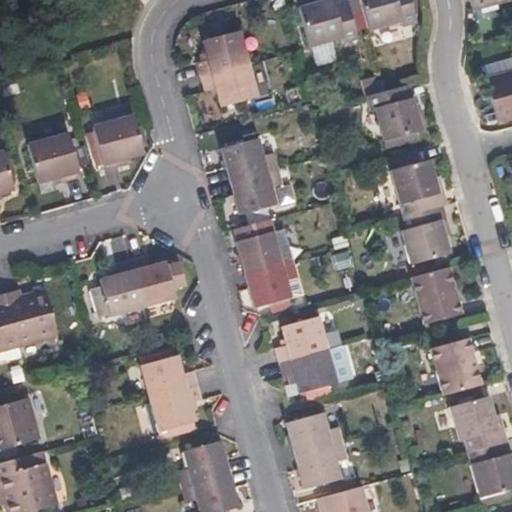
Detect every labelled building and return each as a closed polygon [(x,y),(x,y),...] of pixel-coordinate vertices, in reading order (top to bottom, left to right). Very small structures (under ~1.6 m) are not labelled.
[(360,0),(370,35),(403,25),(405,31),(418,27),(410,0),(360,0)] [(334,8),(333,3),(299,12),(311,51),(344,42),(346,48),(360,44),(349,5),(334,8)] [(203,80),(248,68),(240,37),(204,47),(209,65),(199,68),(203,80)] [(248,68),(203,80),(207,97),(217,94),(222,112),(258,102),(248,68)] [(490,125),(511,118),(511,73),(478,84),(490,125)] [(387,96),(365,101),(370,118),(376,117),(384,149),(424,138),(415,105),(410,107),(405,90),(387,96)] [(128,160),(148,154),(138,119),(98,129),(110,173),(130,167),(128,160)] [(64,177),(84,172),(74,136),(31,148),(44,191),(66,185),(64,177)] [(223,153),(232,185),(278,172),(275,162),(265,164),(259,144),(223,153)] [(0,156),(0,194),(16,191),(6,155),(0,156)] [(403,220),(444,209),(432,164),(391,175),(403,220)] [(511,200),(511,165),(502,168),(511,200)] [(278,172),(232,185),(241,220),(277,211),(272,191),(282,188),(278,172)] [(444,209),(403,220),(407,236),(401,237),(410,269),(450,259),(446,241),(442,226),(448,225),(444,209)] [(245,280),(293,266),(280,221),(233,234),(245,280)] [(442,226),(446,241),(452,239),(448,225),(442,226)] [(130,267),(143,315),(177,306),(173,294),(186,290),(180,268),(167,271),(167,269),(148,273),(146,262),(130,267)] [(293,266),(245,280),(254,314),(270,310),(272,317),(293,311),(291,304),(302,301),(297,282),(293,266)] [(110,323),(143,315),(130,267),(116,270),(118,281),(100,286),(110,323)] [(451,271),(412,282),(425,329),(463,319),(451,271)] [(3,300),(17,350),(57,340),(46,297),(21,304),(19,296),(3,300)] [(0,354),(17,350),(3,300),(0,300),(0,354)] [(282,368),(329,355),(321,323),(283,334),(288,352),(278,355),(282,368)] [(444,401),(482,391),(470,343),(432,353),(444,401)] [(149,404),(197,391),(193,377),(183,379),(178,362),(177,363),(175,354),(144,362),(146,371),(140,373),(149,404)] [(329,355),(282,368),(286,384),(297,382),(301,399),(339,389),(329,355)] [(197,391),(149,404),(159,439),(197,428),(191,409),(202,406),(197,391)] [(467,445),(471,457),(510,447),(506,434),(500,435),(497,420),(492,401),(453,412),(462,447),(467,445)] [(15,451),(20,450),(39,445),(29,407),(0,414),(0,460),(8,459),(9,466),(18,463),(15,451)] [(500,435),(506,434),(502,418),(497,420),(500,435)] [(288,431),(296,462),(345,449),(342,437),(330,440),(325,421),(288,431)] [(511,456),(510,447),(471,457),(483,505),(511,497),(511,456)] [(182,493),(230,480),(221,448),(186,457),(191,475),(179,479),(182,493)] [(345,449),(296,462),(306,497),(342,487),(337,468),(350,464),(345,449)] [(28,460),(23,462),(18,463),(9,466),(0,468),(0,498),(5,497),(8,511),(46,511),(56,509),(45,470),(32,474),(28,460)] [(238,511),(230,480),(182,493),(187,507),(199,504),(201,511),(238,511)] [(365,511),(360,493),(318,505),(320,511),(365,511)]
